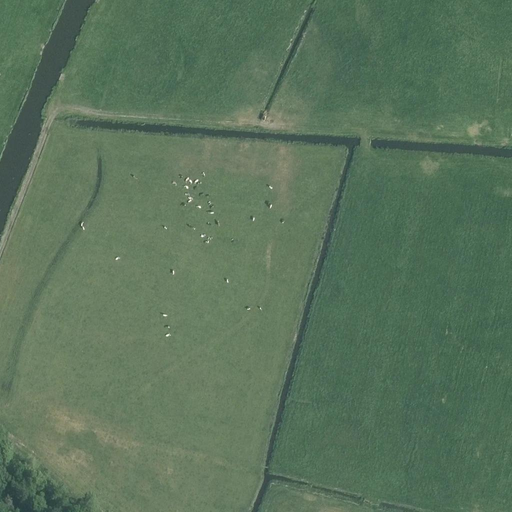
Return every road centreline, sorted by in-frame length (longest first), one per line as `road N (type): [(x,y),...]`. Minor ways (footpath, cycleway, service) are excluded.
road 1 (track): [(364,129),(52,111),(0,249)]
road 2 (track): [(511,136),(364,129)]
road 3 (track): [(102,511),(0,428)]
